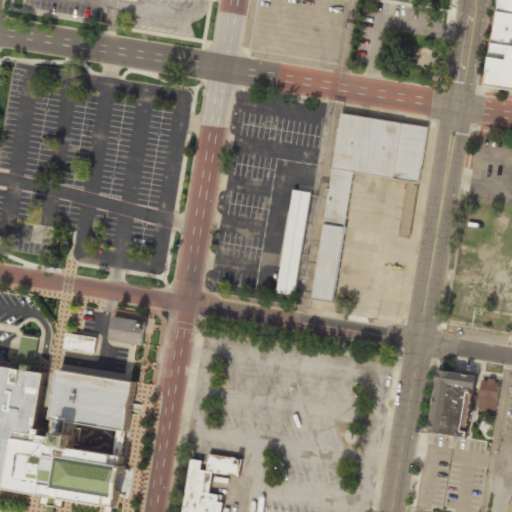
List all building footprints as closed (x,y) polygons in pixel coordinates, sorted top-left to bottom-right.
[(511,0),(498,0),(497,11),(511,13),(511,0)] [(511,13),(497,11),(492,42),(511,45),(511,13)] [(511,45),(492,42),(485,85),(511,89),(511,45)] [(417,183),(426,127),(339,114),(310,298),(332,301),(352,172),(406,181),(417,183)] [(406,181),(397,235),(408,237),(417,183),(406,181)] [(292,189),(275,292),(293,295),(310,192),(292,189)] [(141,346),(146,322),(113,316),(109,339),(141,346)] [(63,348),(94,354),(97,338),(66,332),(63,348)] [(0,366),(15,369),(21,335),(36,338),(31,371),(44,373),(35,427),(41,428),(40,434),(51,436),(54,419),(49,419),(57,368),(134,381),(126,431),(74,423),(70,447),(122,455),(113,506),(0,488),(0,366)] [(429,432),(466,437),(475,375),(438,370),(429,432)] [(482,378),(477,407),(495,410),(499,381),(482,378)] [(123,455),(124,430),(116,430),(115,454),(123,455)] [(220,511),(210,472),(240,476),(242,458),(206,454),(205,461),(189,459),(182,511),(220,511)]
